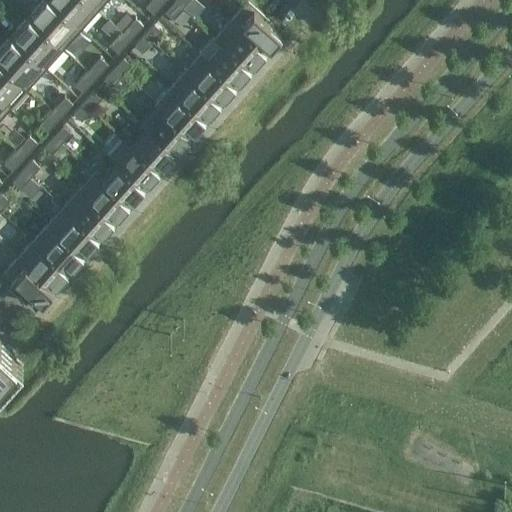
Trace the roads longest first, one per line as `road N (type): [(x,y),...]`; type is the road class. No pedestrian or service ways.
road 1 (tertiary): [(511,7),(357,184),(186,511)]
road 2 (tertiary): [(219,511),(360,232),(511,52)]
